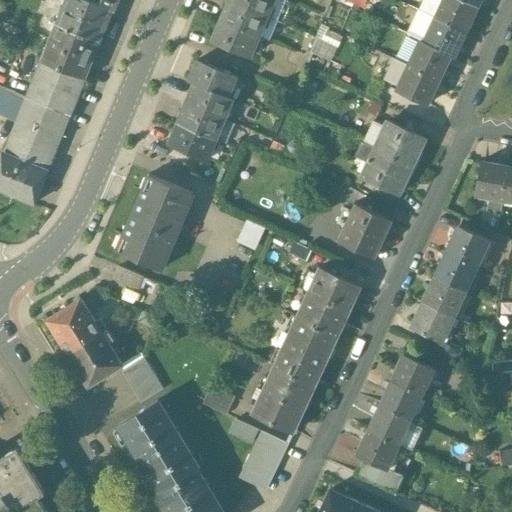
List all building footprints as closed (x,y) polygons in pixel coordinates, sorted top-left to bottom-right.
[(113,10),(89,0),(66,0),(57,23),(100,41),(113,10)] [(119,0),(89,0),(113,10),(115,11),(119,0)] [(230,0),(230,1),(266,15),(272,0),(230,0)] [(284,0),(272,0),(266,15),(277,20),(285,0),(284,0)] [(430,0),(427,7),(436,12),(441,0),(430,0)] [(477,4),(468,0),(441,0),(436,12),(435,15),(466,29),(477,4)] [(266,15),(230,1),(222,20),(257,35),(266,15)] [(277,20),(266,15),(257,35),(268,39),(277,20)] [(466,29),(435,15),(424,40),(451,53),(454,54),(466,29)] [(257,35),(222,20),(213,41),(248,56),(257,35)] [(100,41),(57,23),(41,62),(85,79),(100,41)] [(424,40),(421,39),(409,64),(439,78),(451,53),(424,40)] [(409,64),(394,58),(384,78),(400,85),(409,64)] [(235,76),(198,60),(189,80),(195,83),(226,96),(235,76)] [(85,79),(41,62),(26,98),(70,114),(85,79)] [(439,78),(409,64),(400,85),(398,90),(427,103),(439,78)] [(226,96),(195,83),(187,103),(223,118),(231,98),(226,96)] [(26,98),(0,87),(0,111),(18,118),(26,98)] [(70,114),(26,98),(18,118),(4,153),(47,171),(70,114)] [(223,118),(187,103),(178,123),(214,138),(223,118)] [(387,125),(374,120),(364,141),(380,149),(385,139),(381,137),(387,125)] [(425,137),(389,120),(387,125),(381,137),(385,139),(380,149),(379,150),(416,167),(423,152),(419,150),(425,137)] [(214,138),(178,123),(169,144),(205,160),(214,138)] [(416,167),(379,150),(380,149),(364,141),(358,155),(371,161),(364,176),(400,193),(406,180),(410,182),(416,167)] [(47,171),(4,153),(0,162),(0,187),(35,202),(47,171)] [(511,166),(482,161),(476,193),(491,195),(489,206),(503,208),(505,198),(511,166)] [(148,174),(116,250),(160,269),(193,192),(148,174)] [(392,219),(354,202),(336,239),(375,257),(392,219)] [(250,217),(241,238),(258,246),(267,225),(250,217)] [(489,239),(460,225),(448,251),(477,265),(489,239)] [(311,235),(300,230),(295,242),(305,247),(311,235)] [(305,247),(295,242),(290,253),(307,261),(312,250),(305,247)] [(477,265),(448,251),(436,277),(465,291),(477,265)] [(144,276),(119,266),(113,278),(139,288),(144,276)] [(362,286),(321,267),(309,293),(350,312),(362,286)] [(465,291),(436,277),(425,302),(454,315),(465,291)] [(350,312),(309,293),(298,317),(339,336),(350,312)] [(81,299),(65,309),(63,305),(55,310),(57,313),(47,320),(68,354),(108,329),(101,318),(96,322),(81,299)] [(454,315),(425,302),(413,328),(432,337),(441,341),(454,315)] [(157,317),(142,311),(137,320),(153,327),(157,317)] [(339,336),(298,317),(276,365),(317,384),(339,336)] [(108,329),(68,354),(88,385),(121,365),(122,364),(122,363),(109,343),(114,340),(108,329)] [(464,348),(450,342),(449,345),(441,341),(432,337),(427,347),(458,361),(464,348)] [(140,352),(122,363),(122,364),(121,365),(124,370),(144,358),(140,352)] [(435,366),(405,353),(394,378),(423,392),(424,389),(434,368),(435,366)] [(144,358),(124,370),(136,391),(157,379),(144,358)] [(511,360),(492,362),(494,374),(509,373),(511,372),(511,360)] [(317,384),(276,365),(254,413),(295,432),(317,384)] [(494,374),(488,375),(490,387),(511,385),(509,373),(494,374)] [(423,392),(394,378),(382,403),(411,417),(420,397),(423,392)] [(157,379),(136,391),(142,400),(162,388),(157,379)] [(235,397),(214,387),(214,386),(213,385),(205,403),(229,414),(237,396),(236,396),(235,397)] [(420,397),(411,417),(416,419),(425,399),(420,397)] [(199,468),(158,401),(120,425),(161,491),(197,469),(199,468)] [(411,417),(382,403),(370,428),(399,442),(408,423),(411,417)] [(261,429),(239,419),(233,433),(255,443),(261,429)] [(408,423),(399,442),(411,447),(418,432),(413,429),(414,425),(408,423)] [(399,442),(370,428),(358,454),(365,457),(388,467),(388,466),(399,442)] [(290,442),(265,431),(264,432),(265,432),(243,475),(242,475),(241,476),(261,486),(267,475),(269,476),(274,466),(276,466),(281,455),(284,456),(290,442)] [(0,457),(0,511),(49,511),(39,495),(46,491),(19,446),(0,457)] [(511,449),(499,451),(501,466),(511,464),(511,449)] [(404,473),(388,466),(388,467),(365,457),(358,472),(396,490),(404,473)] [(161,491),(158,493),(169,511),(222,511),(197,469),(161,491)] [(331,488),(320,511),(359,511),(364,503),(331,488)] [(383,511),(364,503),(359,511),(383,511)]
